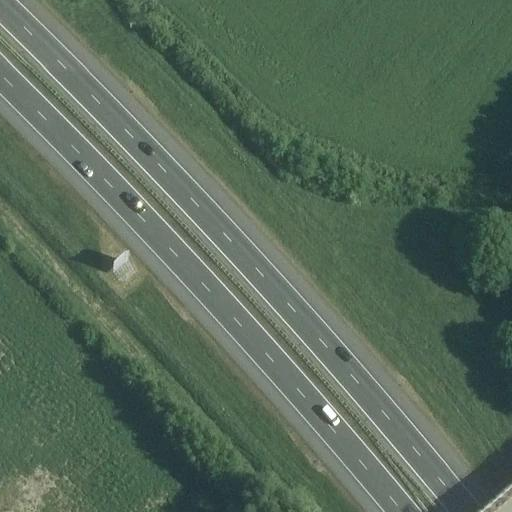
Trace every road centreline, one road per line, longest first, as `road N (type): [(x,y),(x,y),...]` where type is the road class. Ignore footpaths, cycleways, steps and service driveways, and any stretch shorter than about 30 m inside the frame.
road 1 (motorway): [(464,511),(278,294),(0,7)]
road 2 (motorway): [(0,79),(241,329),(398,511)]
